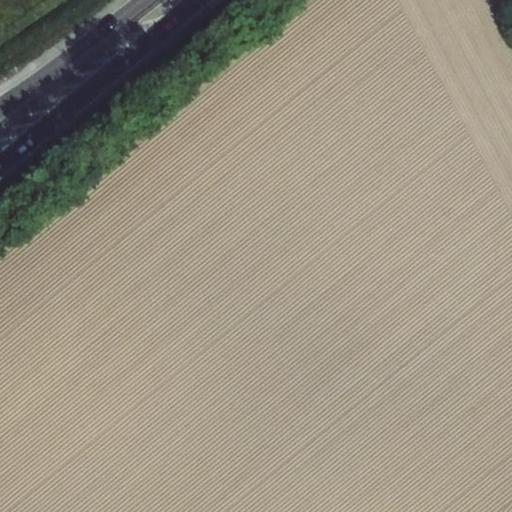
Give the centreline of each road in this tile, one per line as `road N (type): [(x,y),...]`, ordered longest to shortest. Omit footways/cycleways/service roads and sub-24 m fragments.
road 1 (trunk): [(0,163),(194,0)]
road 2 (trunk): [(148,0),(0,112)]
